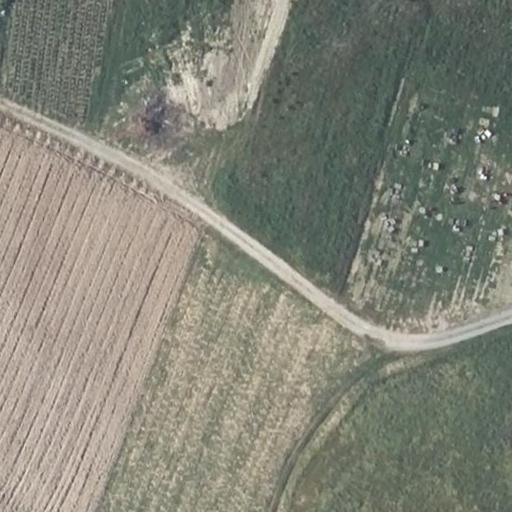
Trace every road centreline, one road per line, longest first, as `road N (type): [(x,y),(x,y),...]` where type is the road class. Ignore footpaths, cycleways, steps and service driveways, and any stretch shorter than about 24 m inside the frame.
road 1 (track): [(0,114),(111,162),(391,351),(511,317)]
road 2 (track): [(391,351),(316,426),(272,511)]
